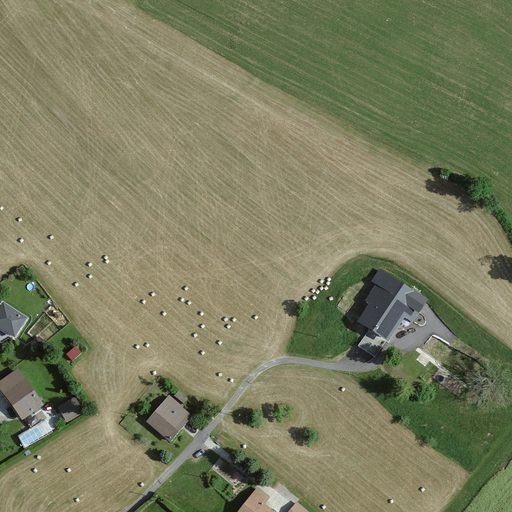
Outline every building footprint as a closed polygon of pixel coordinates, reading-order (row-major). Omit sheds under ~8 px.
[(426,300),(380,271),(373,283),(378,286),(367,303),(372,306),(360,324),(370,330),(358,347),(375,358),(386,341),(390,343),(405,319),(412,323),(426,300)] [(27,319),(4,305),(0,311),(0,328),(15,338),(27,319)] [(37,332),(33,329),(29,333),(33,337),(37,332)] [(432,336),(422,350),(442,365),(452,351),(432,336)] [(39,345),(35,342),(31,347),(35,350),(39,345)] [(81,353),(76,347),(67,355),(72,361),(81,353)] [(18,372),(0,384),(0,388),(23,419),(43,405),(18,372)] [(169,398),(149,423),(171,442),(192,417),(181,407),(187,400),(179,393),(173,401),(169,398)] [(75,400),(60,409),(67,422),(83,413),(75,400)] [(269,498),(257,489),(240,511),(270,511),(263,506),(269,498)] [(307,511),(297,503),(290,511),(307,511)]
